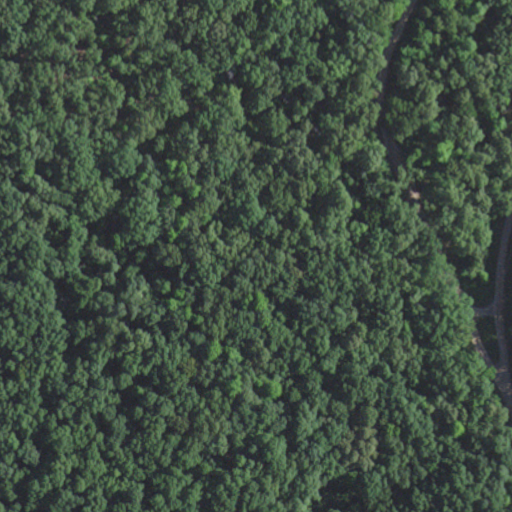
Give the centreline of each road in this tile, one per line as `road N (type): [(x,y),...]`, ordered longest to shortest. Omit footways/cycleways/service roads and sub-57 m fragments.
road 1 (residential): [(510,379),(480,342),(381,121),(387,66),(412,0)]
road 2 (residential): [(511,225),(501,285),(510,379)]
